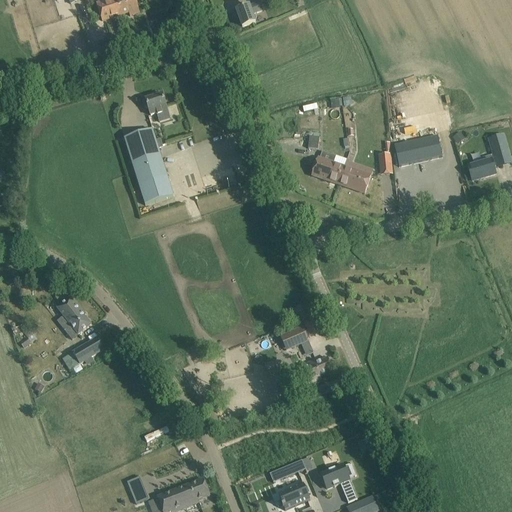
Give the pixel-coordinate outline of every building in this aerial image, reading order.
[(116,0),(109,0),(96,4),(102,22),(123,15),(119,5),(116,0)] [(116,0),(119,5),(123,15),(129,13),(130,17),(140,14),(135,0),(116,0)] [(260,3),(236,12),(242,28),(257,23),(254,16),(263,13),(260,3)] [(154,95),(142,99),(145,109),(148,108),(151,117),(157,115),(160,123),(170,120),(162,95),(155,98),(154,95)] [(211,119),(205,121),(207,127),(213,125),(211,119)] [(153,131),(124,140),(139,188),(145,206),(165,200),(174,197),(168,179),(158,149),(156,141),(153,131)] [(459,145),(467,140),(462,133),(454,138),(459,145)] [(503,136),(489,140),(495,161),(509,157),(503,136)] [(438,137),(394,147),(399,168),(442,158),(438,137)] [(309,138),(308,150),(318,151),(319,139),(309,138)] [(318,159),(312,177),(338,186),(344,168),(346,162),(347,161),(336,157),(322,152),(320,159),(318,159)] [(390,155),(379,156),(380,164),(391,163),(390,155)] [(491,160),(468,167),(472,182),(473,182),(473,181),(485,177),(485,178),(496,175),(491,160)] [(344,168),(338,186),(363,194),(369,176),(344,168)] [(60,307),(57,310),(63,318),(68,324),(62,329),(72,341),(78,336),(83,332),(91,326),(82,314),(83,312),(73,300),(72,298),(68,301),(60,307)] [(302,308),(295,311),(300,323),(307,320),(302,308)] [(303,329),(281,339),(286,351),(301,344),(308,341),(303,329)] [(27,338),(19,344),(24,350),(31,345),(31,344),(27,338)] [(99,338),(73,354),(80,365),(106,349),(99,338)] [(308,341),(301,344),(303,350),(311,347),(308,341)] [(316,362),(295,371),(302,388),(321,380),(320,377),(333,372),(328,359),(317,364),(316,362)] [(277,363),(266,366),(268,377),(280,374),(277,363)] [(328,415),(337,408),(334,405),(325,412),(328,415)] [(165,440),(148,447),(152,458),(170,452),(165,440)] [(302,462),(281,470),(285,479),(306,471),(302,462)] [(343,466),(321,475),(327,490),(333,488),(334,488),(340,486),(339,485),(340,485),(348,504),(357,500),(343,466)] [(144,478),(131,481),(136,504),(149,502),(144,478)] [(203,481),(158,499),(163,511),(177,511),(199,503),(198,501),(209,497),(203,481)] [(303,485),(278,495),(283,507),(282,508),(283,510),(284,509),(285,511),(310,501),(303,482),(302,483),(303,485)] [(378,511),(373,498),(356,505),(359,511),(378,511)]
